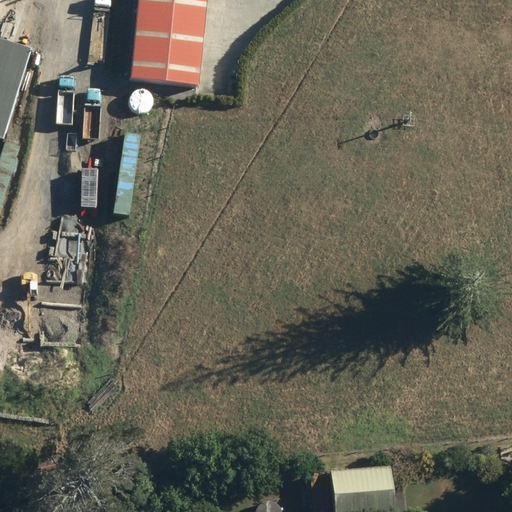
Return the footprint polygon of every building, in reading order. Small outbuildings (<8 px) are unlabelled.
[(209,0),(138,0),(131,82),(203,88),(209,0)] [(0,139),(5,141),(34,51),(0,40),(0,139)] [(138,122),(141,122),(144,122),(147,121),(150,120),(153,118),(155,116),(157,114),(158,111),(159,108),(160,105),(160,102),(159,99),(158,96),(156,93),(154,91),(151,89),(149,87),(146,87),(143,86),(139,86),(136,87),(133,88),(131,90),(128,92),(127,94),(125,97),(124,100),(124,103),(124,106),(124,109),(126,112),(127,115),(129,117),(132,119),(135,121),(138,122)] [(24,149),(2,143),(0,152),(0,224),(4,225),(24,149)] [(397,511),(393,469),(311,478),(314,511),(397,511)]
